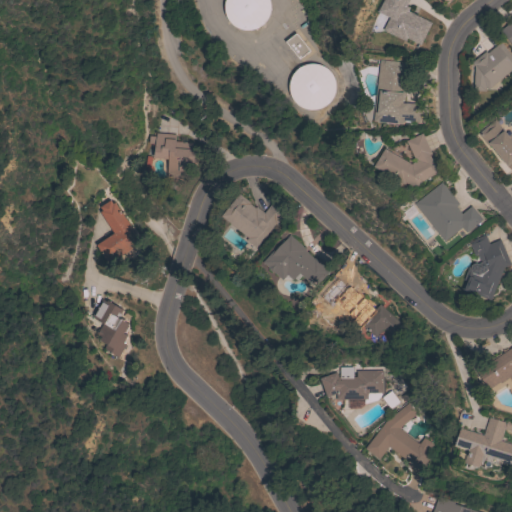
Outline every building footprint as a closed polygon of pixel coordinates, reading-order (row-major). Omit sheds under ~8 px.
[(266,20),(264,23),(261,26),(258,28),(254,29),(250,30),(246,30),(242,30),(238,28),(235,26),(231,24),(229,21),(227,18),(225,14),(224,10),(224,6),(225,2),(225,0),(268,0),(269,1),(270,5),(270,9),(270,13),(268,16),(266,20)] [(407,2),(405,6),(409,8),(408,11),(431,23),(420,45),(407,38),(405,41),(383,30),(389,18),(377,11),(381,0),(394,0),(400,3),(401,2),(404,3),(407,2)] [(511,45),(500,30),(511,20),(511,45)] [(309,51),(298,59),(284,42),(295,33),(309,51)] [(485,91),(473,91),(474,66),(471,63),(485,51),(487,53),(500,42),(511,56),(511,69),(488,90),(485,86),(485,91)] [(380,60),(408,63),(404,103),(421,104),(419,122),(402,120),(402,124),(374,121),(380,60)] [(333,94),(332,97),(329,101),(327,104),(323,106),(320,108),(316,109),(312,110),(308,109),(304,108),(300,107),(297,105),(294,102),(291,99),(290,95),(288,91),(288,87),(288,83),(289,79),(291,75),(293,72),(296,69),(299,66),(303,65),(307,63),(311,63),(315,63),(319,64),(322,66),(326,68),(329,71),(331,74),(333,78),(334,82),(335,86),(334,90),(333,94)] [(511,167),(510,169),(490,145),(489,146),(478,133),(494,120),(511,140),(511,167)] [(175,134),(175,141),(198,143),(197,163),(192,163),(192,164),(188,164),(187,176),(179,175),(179,177),(167,176),(168,160),(154,158),(155,146),(152,146),(152,144),(148,143),(149,136),(155,136),(156,133),(175,134)] [(417,160),(416,159),(415,160),(406,141),(421,133),(431,154),(429,155),(439,172),(423,181),(418,189),(406,182),(405,184),(374,167),(384,149),(411,164),(417,160)] [(482,220),(466,232),(462,227),(445,241),(415,204),(441,182),(459,204),(456,206),(461,213),(471,206),(482,220)] [(256,248),(246,240),(248,238),(220,216),(238,194),(249,202),(249,203),(255,208),(256,207),(263,213),(272,201),(287,212),(276,226),(274,224),(256,248)] [(140,241),(137,243),(138,245),(112,262),(111,261),(107,263),(96,245),(113,233),(100,212),(102,210),(100,207),(110,200),(112,203),(114,202),(140,241)] [(490,300),(480,296),(479,298),(464,292),(462,288),(463,284),(467,283),(467,281),(464,280),(468,267),(470,268),(471,264),(475,263),(477,264),(481,262),(477,254),(474,256),(468,241),(484,234),(489,244),(499,239),(511,264),(503,267),(490,300)] [(273,271),(272,272),(268,269),(269,268),(263,262),(282,240),(284,241),(290,235),(306,249),(305,251),(314,259),(314,258),(329,271),(318,283),(316,281),(312,285),(302,275),(297,281),(295,278),(293,280),(287,274),(283,280),(273,271)] [(403,326),(393,337),(383,329),(375,337),(365,328),(361,331),(352,323),(357,318),(339,301),(334,307),(320,295),(332,281),(345,293),(344,295),(345,296),(353,287),(372,304),(371,306),(374,309),(379,304),(403,326)] [(97,329),(99,328),(102,323),(91,316),(101,299),(106,302),(107,300),(123,310),(120,314),(121,315),(119,318),(120,319),(121,318),(124,320),(124,321),(129,324),(128,325),(130,327),(126,334),(123,332),(123,333),(127,335),(123,342),(126,344),(118,357),(103,348),(105,345),(98,341),(100,337),(96,335),(95,331),(97,329)] [(511,347),(511,375),(501,383),(500,381),(489,389),(477,371),(511,347)] [(392,389),(390,391),(399,402),(390,409),(381,398),(383,396),(383,395),(380,395),(376,400),(364,404),(364,399),(336,400),(336,393),(326,397),(319,378),(335,372),(337,377),(339,377),(339,367),(352,367),(352,377),(355,377),(355,371),(381,370),(382,378),(385,378),(392,389)] [(407,403),(415,414),(398,428),(406,434),(406,435),(417,443),(418,444),(423,438),(432,445),(427,452),(431,455),(419,470),(406,466),(408,462),(388,447),(379,459),(365,449),(385,421),(407,403)] [(511,444),(511,463),(500,460),(500,459),(484,454),(480,467),(465,463),(468,450),(455,446),(461,428),(484,435),(489,417),(507,422),(507,420),(511,421),(511,431),(505,429),(501,441),(511,444)] [(429,511),(432,511),(437,497),(454,502),(453,505),(476,511),(426,511),(427,511),(429,511)]
